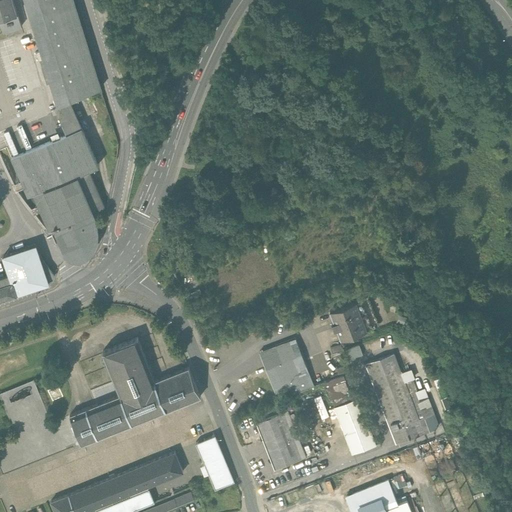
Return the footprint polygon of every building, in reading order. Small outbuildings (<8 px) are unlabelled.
[(0,0),(0,21),(3,31),(22,26),(13,0),(0,0)] [(24,0),(57,104),(70,99),(102,86),(74,0),(24,0)] [(57,104),(54,106),(66,133),(82,127),(70,99),(57,104)] [(98,166),(82,127),(66,133),(10,157),(27,196),(32,194),(48,231),(53,229),(63,251),(66,256),(70,260),(75,261),(80,261),(84,259),(89,256),(92,253),(95,247),(97,241),(98,235),(98,226),(96,218),(94,211),(105,207),(89,170),(98,166)] [(2,255),(8,275),(16,296),(49,284),(51,282),(53,281),(54,279),(54,276),(54,275),(53,272),(39,255),(36,244),(2,255)] [(0,300),(16,296),(8,275),(0,277),(0,300)] [(361,313),(367,330),(378,326),(366,297),(360,299),(365,311),(361,313)] [(360,299),(330,310),(334,322),(332,322),(334,329),(337,329),(341,339),(367,330),(361,313),(365,311),(360,299)] [(295,338),(259,351),(276,393),(290,388),(292,394),(314,386),(295,338)] [(76,429),(82,445),(83,444),(92,440),(92,441),(94,440),(107,434),(107,435),(109,434),(121,429),(123,429),(123,428),(141,421),(143,420),(154,416),(175,407),(175,408),(177,407),(177,406),(189,402),(191,401),(200,397),(194,382),(189,367),(179,371),(177,372),(165,377),(165,376),(163,377),(155,381),(138,339),(103,353),(120,395),(111,398),(109,399),(97,404),(97,403),(95,404),(95,405),(77,412),(75,412),(75,413),(70,415),(76,429)] [(341,345),(331,348),(332,353),(343,350),(341,345)] [(343,350),(332,353),(334,359),(345,356),(344,350),(343,350)] [(394,350),(365,361),(396,442),(430,429),(418,398),(410,376),(404,378),(394,350)] [(348,365),(336,369),(338,374),(349,370),(348,365)] [(353,391),(350,392),(344,375),(325,382),(352,453),(376,444),(358,397),(356,398),(353,391)] [(0,393),(0,395),(5,406),(39,392),(34,379),(0,393)] [(48,389),(52,400),(62,397),(59,385),(48,389)] [(322,416),(329,414),(321,393),(315,395),(322,416)] [(418,398),(430,429),(439,425),(428,394),(418,398)] [(288,410),(257,421),(275,468),(306,457),(288,410)] [(215,435),(195,443),(214,491),(235,482),(215,435)] [(175,452),(51,502),(54,511),(84,511),(94,508),(95,511),(133,511),(155,503),(148,487),(183,473),(175,452)] [(403,472),(394,475),(398,487),(407,484),(403,472)] [(388,479),(346,497),(352,511),(386,511),(384,507),(398,502),(388,479)] [(192,493),(143,511),(161,511),(194,499),(191,493),(192,493)] [(398,502),(384,507),(386,511),(412,511),(407,498),(398,502)]
